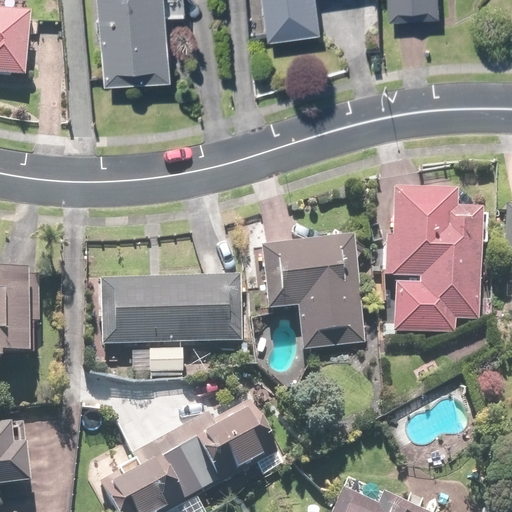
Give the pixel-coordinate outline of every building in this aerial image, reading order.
[(22,0),(0,0),(0,78),(22,80),(26,16),(21,16),(22,0)] [(103,0),(107,84),(174,81),(171,15),(189,14),(187,0),(103,0)] [(264,0),(270,41),(320,34),(315,0),(264,0)] [(385,0),(386,18),(442,15),(441,0),(385,0)] [(454,192),(388,189),(386,234),(379,233),(377,275),(416,277),(415,285),(392,284),(390,332),(453,334),(453,322),(476,323),(479,244),(484,244),(485,215),(477,215),(477,208),(453,207),(454,192)] [(511,204),(502,205),(501,248),(510,248),(509,307),(511,307),(511,204)] [(319,243),(257,250),(264,313),(296,309),(301,351),(362,345),(349,228),(317,232),(319,243)] [(194,276),(98,277),(99,344),(240,342),(239,276),(233,276),(233,248),(194,249),(194,276)] [(27,272),(0,271),(0,356),(28,356),(27,272)] [(182,349),(130,348),(130,370),(150,370),(150,376),(182,377),(182,349)] [(270,441),(250,398),(209,418),(206,411),(130,448),(137,463),(98,482),(112,511),(125,511),(128,511),(204,511),(206,511),(197,492),(263,460),(257,447),(270,441)] [(0,500),(29,498),(25,445),(13,446),(12,434),(22,433),(21,421),(0,423),(0,500)] [(422,511),(343,478),(328,511),(422,511)]
